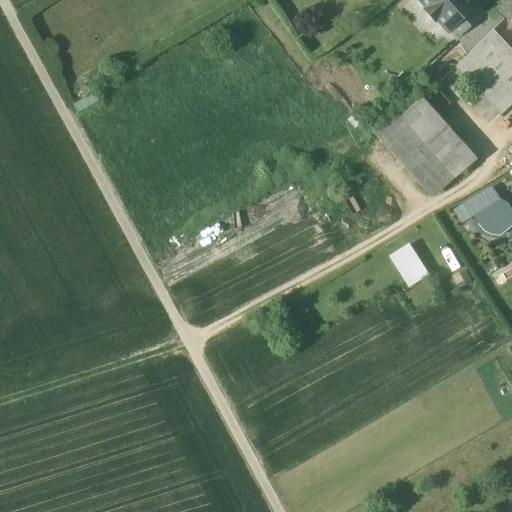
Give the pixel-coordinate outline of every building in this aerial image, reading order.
[(419,0),(426,8),(425,9),(436,22),(438,20),(448,32),(450,31),(476,7),(478,5),(472,0),(419,0)] [(458,40),(457,40),(470,54),(456,66),(479,90),(475,93),(482,101),(486,98),(502,115),(511,106),(511,72),(482,42),(503,21),(511,12),(511,0),(501,0),(484,15),(458,40)] [(476,7),(450,31),(458,40),(484,15),(476,7)] [(511,12),(503,21),(511,29),(511,12)] [(511,29),(503,21),(482,42),(511,72),(511,29)] [(476,160),(417,93),(396,112),(455,178),(476,160)] [(455,178),(396,112),(372,133),(431,199),(455,178)] [(504,203),(498,202),(491,190),(455,212),(463,224),(480,214),(479,221),(482,227),(487,232),(495,234),(502,233),(508,229),(511,223),(511,216),(511,215),(509,208),(504,203)] [(407,286),(428,276),(412,242),(390,252),(407,286)]
